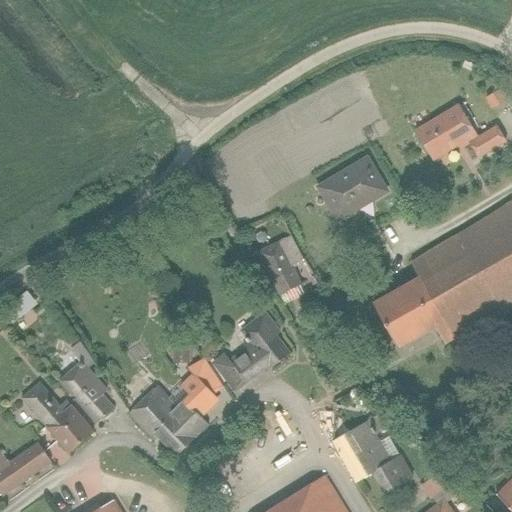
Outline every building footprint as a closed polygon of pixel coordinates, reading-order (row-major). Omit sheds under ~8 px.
[(490,93),(505,84),(495,67),(480,77),(490,93)] [(446,91),(400,116),(418,148),(456,128),(464,123),(446,91)] [(467,146),(494,129),(482,111),(464,123),(456,128),(467,146)] [(357,134),(305,166),(330,202),(381,169),(357,134)] [(404,252),(362,276),(395,332),(428,312),(437,328),(511,283),(511,172),(397,240),(404,252)] [(280,220),(252,236),(276,281),(305,266),(280,220)] [(243,331),(226,343),(242,367),(288,335),(258,293),(231,313),(243,331)] [(188,345),(187,326),(169,328),(170,346),(188,345)] [(66,345),(47,360),(90,408),(110,391),(66,345)] [(163,355),(123,392),(161,427),(203,392),(163,355)] [(60,433),(82,413),(38,366),(17,385),(60,433)] [(355,405),(320,428),(346,467),(357,460),(375,486),(408,465),(390,438),(381,445),(355,405)] [(0,467),(41,438),(29,422),(0,442),(0,467)] [(511,452),(488,473),(511,499),(511,452)] [(425,482),(447,467),(438,454),(416,469),(425,482)] [(346,511),(314,460),(229,511),(346,511)] [(84,491),(51,511),(114,511),(96,484),(84,491)] [(437,487),(400,511),(445,511),(452,508),(437,487)]
